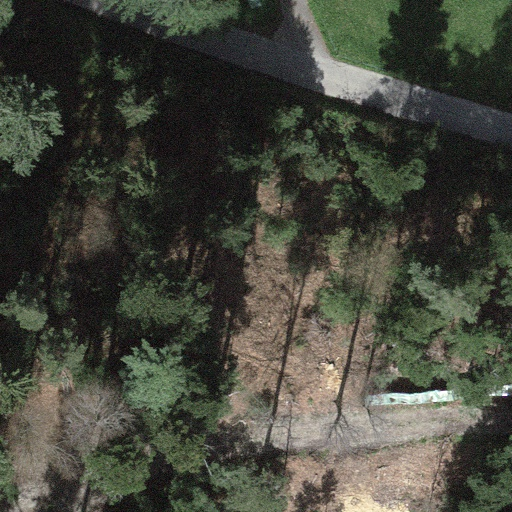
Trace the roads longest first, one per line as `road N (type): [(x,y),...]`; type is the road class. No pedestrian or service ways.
road 1 (track): [(511,426),(85,498),(0,489)]
road 2 (unclassified): [(124,0),(511,130)]
